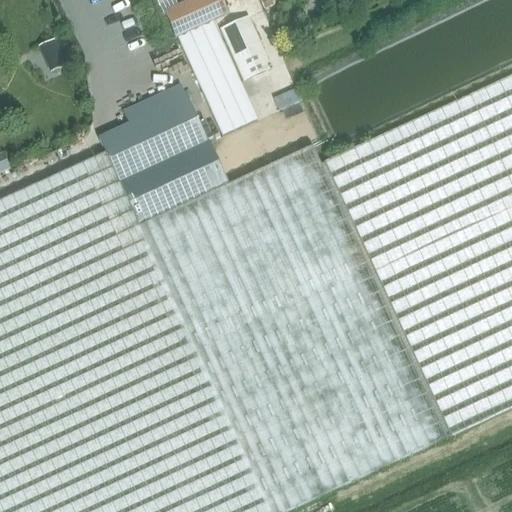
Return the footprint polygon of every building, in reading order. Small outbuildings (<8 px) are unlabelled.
[(23,87),(64,68),(58,55),(61,53),(49,27),(45,28),(32,0),(17,0),(0,8),(15,41),(4,46),(23,87)] [(190,0),(165,11),(177,38),(222,137),(258,121),(241,83),(272,69),(261,47),(248,18),(219,30),(215,21),(227,16),(220,0),(190,0)] [(117,28),(124,47),(139,41),(131,22),(117,28)] [(163,50),(183,92),(195,87),(176,45),(163,50)] [(98,138),(103,148),(0,195),(0,511),(286,511),(511,408),(511,79),(322,169),(312,150),(228,185),(186,99),(98,138)] [(261,96),(267,109),(289,99),(283,86),(261,96)] [(0,174),(10,170),(2,154),(0,154),(0,174)]
